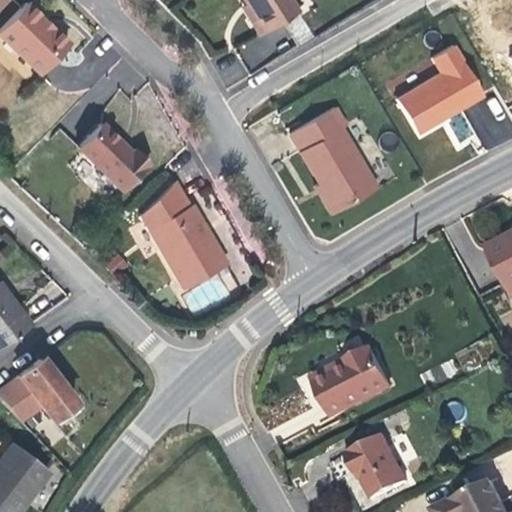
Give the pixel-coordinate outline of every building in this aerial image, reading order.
[(290,11),(283,0),(236,0),(255,33),(290,11)] [(255,33),(238,4),(234,7),(251,36),(255,33)] [(65,47),(24,6),(0,30),(0,43),(34,79),(65,47)] [(433,72),(388,97),(408,132),(431,119),(430,117),(437,112),(439,114),(474,94),(445,44),(424,57),(433,72)] [(511,51),(502,57),(511,73),(511,51)] [(338,126),(327,108),(282,134),(315,192),(311,195),(322,215),(369,187),(334,129),(338,126)] [(130,159),(101,130),(77,154),(119,197),(146,170),(133,156),(130,159)] [(315,192),(310,184),(306,187),(311,195),(315,192)] [(185,215),(174,189),(139,222),(179,298),(222,274),(206,245),(202,248),(195,236),(199,233),(188,213),(185,215)] [(511,231),(483,247),(507,292),(511,289),(511,231)] [(0,340),(22,324),(0,294),(0,340)] [(383,391),(362,349),(305,377),(325,419),(383,391)] [(64,400),(32,357),(7,375),(25,400),(21,403),(29,413),(33,409),(40,418),(64,400)] [(395,487),(371,441),(337,459),(360,505),(395,487)] [(34,471),(0,445),(0,511),(6,511),(36,473),(34,471)] [(511,501),(511,447),(492,457),(511,501)] [(489,511),(487,511),(475,487),(425,511),(493,511),(492,510),(489,511)]
